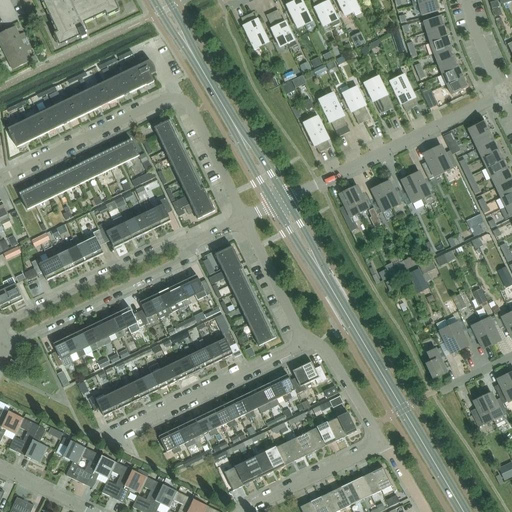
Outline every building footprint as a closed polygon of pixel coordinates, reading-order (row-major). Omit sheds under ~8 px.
[(44,0),(46,2),(44,3),(47,11),(49,10),(51,13),(49,15),(52,22),(55,21),(56,25),(54,26),(57,32),(54,34),(58,42),(60,41),(61,44),(59,45),(60,46),(80,37),(81,39),(87,36),(85,32),(88,31),(84,24),(91,20),(90,18),(93,17),(94,19),(102,15),(101,13),(104,11),(107,17),(115,13),(114,11),(117,9),(118,11),(119,11),(114,0),(44,0)] [(301,27),(304,25),(292,0),(285,0),(288,6),(286,6),(289,11),(288,11),(292,20),(293,20),(297,29),(301,26),(301,27)] [(292,0),(304,25),(307,24),(312,21),(308,13),(308,12),(304,4),(303,4),(301,0),(299,0),(300,0),(299,0),(292,0)] [(327,25),(330,23),(319,0),(311,0),(316,8),(314,9),(316,14),(320,22),(321,22),(323,27),(327,25)] [(319,0),(330,23),(333,22),(338,20),(335,15),(336,15),(331,6),(329,2),(327,3),(326,0),(319,0)] [(349,14),(352,13),(345,0),(336,0),(338,3),(342,12),(344,16),(349,14)] [(345,0),(352,13),(355,11),(359,9),(357,5),(355,0),(345,0)] [(436,1),(419,5),(420,8),(422,16),(439,12),(436,1)] [(490,3),(492,9),(499,7),(497,1),(490,3)] [(500,8),(493,11),(496,19),(503,16),(500,8)] [(277,11),(272,13),(287,44),(290,43),(294,40),(292,36),(288,27),(286,23),(284,23),(278,10),(277,10),(277,11)] [(252,14),(247,16),(261,46),(264,45),(264,44),(269,42),(264,33),(260,25),(258,20),(256,21),(253,13),(252,13),(252,14)] [(284,46),(287,44),(272,13),(267,16),(266,16),(272,29),(271,30),(273,34),(273,35),(277,43),(279,48),(284,45),(284,46)] [(258,47),(261,46),(247,16),(242,19),(241,18),(241,19),(245,27),(243,27),(245,32),(249,41),(249,40),(254,49),(258,47)] [(444,27),(443,25),(441,17),(423,22),(427,33),(444,27)] [(16,26),(6,31),(0,33),(0,41),(3,47),(26,36),(24,32),(20,35),(16,26)] [(444,27),(427,33),(430,41),(430,43),(447,38),(447,35),(444,27)] [(366,43),(360,32),(350,38),(356,48),(366,43)] [(399,32),(392,34),(396,47),(403,44),(399,32)] [(32,47),(30,44),(26,46),(22,40),(27,37),(26,36),(3,47),(8,59),(32,47)] [(447,38),(430,43),(433,52),(434,54),(451,48),(450,46),(447,38)] [(352,49),(349,43),(342,47),(345,53),(352,49)] [(32,47),(8,59),(14,70),(32,61),(33,63),(38,60),(35,55),(31,58),(28,51),(32,49),(32,47)] [(370,54),(366,47),(360,50),(364,57),(370,54)] [(437,62),(438,65),(455,58),(454,56),(451,48),(434,54),(437,62)] [(330,52),(323,55),(326,62),(333,59),(330,52)] [(347,61),(345,56),(336,60),(339,65),(347,61)] [(321,64),(318,57),(310,61),(314,68),(321,64)] [(441,73),(442,75),(459,68),(458,66),(455,58),(438,65),(441,73)] [(151,75),(154,74),(156,73),(155,70),(155,68),(153,65),(152,63),(150,61),(8,129),(17,148),(154,82),(151,75)] [(307,62),(299,65),(303,73),(311,69),(307,62)] [(329,70),(336,67),(333,62),(326,65),(329,70)] [(417,73),(423,71),(420,64),(414,66),(417,73)] [(442,75),(447,85),(463,78),(462,76),(459,68),(442,75)] [(111,75),(109,69),(102,72),(105,78),(111,75)] [(281,75),(284,82),(296,77),(293,70),(281,75)] [(423,71),(417,73),(420,80),(425,77),(423,71)] [(278,85),(273,76),(266,80),(271,89),(278,85)] [(400,78),(397,79),(411,109),(417,106),(417,107),(417,106),(414,98),(415,98),(413,93),(409,84),(409,85),(405,76),(400,78)] [(301,77),(294,81),(297,88),(305,84),(301,77)] [(374,79),(371,81),(386,112),(391,109),(392,109),(386,96),(387,95),(385,90),(381,82),(379,77),(374,79)] [(452,96),(468,88),(463,78),(447,85),(448,88),(452,96)] [(411,109),(397,79),(394,80),(394,81),(390,83),(394,92),(398,100),(400,105),(402,104),(406,112),(406,111),(411,109)] [(381,114),(386,112),(371,81),(368,82),(364,84),(366,89),(370,98),(372,102),(374,101),(380,115),(381,115),(381,114)] [(293,84),(292,82),(282,86),(283,88),(286,94),(295,90),(293,84)] [(429,87),(424,90),(421,91),(423,96),(432,92),(429,87)] [(353,90),(350,91),(365,122),(370,120),(371,120),(364,106),(366,105),(364,101),(360,92),(359,92),(357,88),(353,90)] [(359,125),(365,122),(350,91),(347,93),(342,95),(344,99),(344,100),(348,108),(349,108),(351,113),(352,112),(359,125)] [(438,106),(432,92),(423,96),(429,109),(438,106)] [(329,96),(326,97),(344,135),(350,132),(343,117),(344,116),(342,111),(338,103),(334,94),(329,96)] [(344,135),(326,97),(323,99),(319,101),(323,110),(327,119),(329,123),(331,122),(338,138),(344,135)] [(309,99),(302,103),(307,111),(314,108),(309,99)] [(314,119),(310,121),(325,150),(330,148),(331,148),(327,140),(329,139),(326,135),(327,135),(322,126),(318,117),(314,119)] [(171,120),(154,128),(187,197),(172,204),(175,210),(187,205),(189,209),(192,208),(198,220),(215,212),(171,120)] [(325,150),(310,121),(308,122),(303,124),(307,133),(311,142),(312,142),(314,146),(315,146),(319,154),(320,153),(325,150)] [(473,139),(489,131),(484,122),(468,129),(473,139)] [(494,141),(489,131),(473,139),(477,149),(494,141)] [(131,139),(121,144),(129,161),(139,156),(131,139)] [(498,151),(494,141),(477,149),(482,159),(498,151)] [(456,142),(448,146),(450,151),(458,147),(456,142)] [(129,161),(121,144),(110,149),(119,166),(129,161)] [(441,146),(432,151),(432,150),(443,174),(444,174),(443,173),(457,166),(451,153),(445,155),(441,146)] [(458,147),(450,151),(452,155),(455,154),(460,151),(458,147)] [(110,149),(100,154),(108,171),(119,166),(110,149)] [(443,174),(432,150),(431,150),(432,151),(423,155),(427,164),(422,166),(429,180),(443,173),(443,174)] [(503,161),(498,151),(482,159),(487,169),(503,161)] [(100,154),(90,159),(98,176),(108,171),(100,154)] [(88,181),(98,176),(90,159),(80,164),(88,181)] [(467,166),(464,160),(459,162),(462,169),(467,166)] [(147,173),(153,171),(148,161),(143,164),(147,173)] [(508,171),(503,161),(487,169),(492,178),(508,171)] [(80,164),(70,169),(78,186),(88,181),(80,164)] [(470,172),(467,166),(462,169),(465,175),(470,172)] [(68,191),(78,186),(70,169),(60,174),(68,191)] [(153,171),(131,181),(134,187),(156,177),(153,171)] [(511,180),(511,179),(508,171),(492,178),(496,188),(511,180)] [(419,173),(411,177),(410,176),(422,200),(422,199),(430,195),(419,173)] [(60,174),(49,179),(58,196),(68,191),(60,174)] [(422,200),(410,176),(410,177),(401,181),(412,204),(421,200),(421,201),(422,200)] [(47,201),(58,196),(49,179),(39,184),(47,201)] [(477,185),(474,179),(468,182),(471,188),(477,185)] [(511,192),(511,180),(496,188),(501,198),(511,192)] [(380,185),(392,210),(392,209),(392,208),(400,204),(390,182),(381,186),(380,185)] [(131,189),(128,183),(122,186),(125,192),(131,189)] [(39,184),(29,189),(37,205),(47,201),(39,184)] [(371,191),(382,213),(391,209),(391,210),(392,210),(380,185),(380,186),(371,191)] [(480,192),(477,185),(471,188),(474,195),(480,192)] [(357,187),(349,191),(348,190),(360,214),(359,213),(368,209),(357,187)] [(149,198),(144,188),(136,192),(141,201),(149,198)] [(27,210),(37,205),(29,189),(19,193),(27,210)] [(354,224),(351,218),(359,214),(359,215),(360,214),(348,190),(348,191),(339,195),(346,210),(341,212),(352,235),(359,232),(355,224),(354,224)] [(511,204),(511,192),(501,198),(506,208),(511,204)] [(127,203),(135,199),(132,194),(125,197),(127,203)] [(103,202),(100,196),(93,199),(96,205),(103,202)] [(118,209),(126,204),(123,198),(115,202),(118,209)] [(154,210),(162,226),(171,221),(167,214),(173,211),(166,198),(157,202),(159,207),(154,210)] [(486,205),(483,199),(478,201),(481,208),(486,205)] [(118,209),(114,201),(106,206),(109,213),(118,209)] [(2,202),(0,202),(0,221),(0,222),(10,218),(2,202)] [(489,211),(486,205),(481,208),(484,214),(489,211)] [(142,209),(152,231),(162,226),(154,210),(148,213),(145,207),(142,209)] [(186,214),(182,207),(176,211),(179,217),(186,214)] [(375,227),(382,224),(374,208),(369,210),(372,217),(371,217),(375,227)] [(135,219),(143,235),(152,231),(142,209),(138,211),(141,216),(135,219)] [(72,217),(70,211),(63,214),(66,220),(72,217)] [(114,223),(116,228),(124,244),(133,240),(122,218),(122,217),(113,222),(114,223)] [(122,218),(133,240),(143,235),(135,219),(129,222),(126,217),(122,218)] [(491,229),(496,226),(493,220),(488,222),(491,229)] [(480,224),(470,229),(474,237),(484,232),(488,230),(484,222),(480,224)] [(97,227),(99,230),(105,244),(111,241),(114,249),(124,244),(116,228),(114,223),(108,226),(104,228),(102,224),(97,227)] [(57,230),(60,236),(68,232),(65,226),(57,230)] [(495,238),(501,236),(498,229),(492,232),(495,238)] [(57,230),(51,232),(54,238),(60,236),(57,230)] [(95,238),(86,242),(94,258),(104,254),(100,246),(105,244),(99,230),(93,233),(95,238)] [(47,234),(41,237),(44,243),(50,240),(47,234)] [(12,246),(14,245),(18,243),(14,235),(13,235),(8,238),(12,246)] [(452,238),(447,240),(451,248),(456,246),(460,244),(456,236),(452,238)] [(0,243),(1,245),(3,250),(9,247),(5,239),(0,241),(0,243)] [(75,241),(85,263),(94,258),(86,242),(81,245),(78,239),(75,241)] [(74,248),(68,251),(75,268),(85,263),(75,241),(71,243),(74,248)] [(499,246),(503,253),(508,250),(505,244),(499,246)] [(224,274),(209,281),(212,285),(225,279),(259,347),(276,338),(232,247),(215,255),(224,274)] [(19,248),(15,250),(5,255),(7,261),(22,254),(19,248)] [(66,272),(75,268),(68,251),(61,254),(59,249),(55,251),(66,272)] [(511,257),(508,250),(503,253),(506,259),(511,257)] [(49,261),(56,277),(66,272),(55,251),(52,252),(54,258),(49,261)] [(47,281),(56,277),(49,261),(43,263),(41,258),(32,263),(34,268),(38,275),(38,276),(43,274),(47,281)] [(423,265),(419,267),(423,275),(427,282),(430,281),(427,273),(435,269),(431,261),(423,265)] [(395,274),(390,263),(384,266),(389,277),(395,274)] [(38,275),(34,268),(33,269),(25,272),(26,281),(34,277),(38,275)] [(415,278),(412,271),(407,274),(410,281),(415,278)] [(511,280),(507,272),(499,276),(506,290),(511,286),(511,280)] [(187,280),(195,296),(201,293),(203,298),(212,294),(206,280),(200,283),(197,275),(187,280)] [(5,290),(12,306),(23,300),(12,276),(3,281),(4,286),(5,290)] [(178,284),(189,306),(192,304),(189,299),(195,296),(187,280),(178,284)] [(179,311),(189,306),(178,284),(168,289),(179,311)] [(12,306),(5,290),(4,286),(0,287),(0,308),(1,311),(12,306)] [(179,311),(168,289),(159,294),(169,315),(179,311)] [(487,302),(481,289),(473,293),(480,306),(487,302)] [(169,315),(159,294),(150,298),(157,314),(160,319),(165,317),(166,319),(170,317),(169,315)] [(467,308),(460,295),(453,298),(459,311),(467,308)] [(144,310),(138,313),(145,326),(154,321),(152,317),(157,314),(150,298),(140,303),(144,310)] [(452,301),(446,304),(451,315),(458,312),(452,301)] [(497,305),(492,308),(495,314),(500,312),(497,305)] [(135,331),(145,326),(138,313),(133,315),(130,308),(120,312),(128,328),(133,326),(135,331)] [(111,317),(122,338),(125,336),(122,331),(128,328),(120,312),(111,317)] [(502,318),(511,339),(511,316),(510,313),(510,314),(502,318)] [(101,321),(109,337),(115,334),(118,340),(122,338),(111,317),(101,321)] [(194,317),(184,322),(187,327),(197,323),(194,317)] [(480,322),(492,346),(492,345),(500,341),(490,318),(481,323),(480,322)] [(92,326),(102,348),(106,346),(103,340),(109,337),(101,321),(92,326)] [(445,344),(450,354),(459,350),(459,351),(460,351),(448,327),(445,321),(436,325),(440,333),(435,335),(441,346),(445,344)] [(178,332),(187,327),(184,322),(175,327),(178,332)] [(472,327),(482,350),(491,345),(492,346),(480,322),(480,323),(472,327)] [(448,327),(460,351),(460,350),(468,346),(457,323),(449,327),(448,326),(448,327)] [(82,331),(90,347),(96,344),(99,349),(102,348),(92,326),(82,331)] [(72,335),(83,357),(86,355),(83,350),(90,347),(82,331),(72,335)] [(221,341),(216,344),(223,359),(233,355),(229,347),(235,345),(228,332),(219,336),(221,341)] [(73,361),(83,357),(72,335),(63,340),(73,361)] [(181,342),(178,337),(171,340),(173,345),(181,342)] [(73,361),(63,340),(53,344),(57,352),(52,354),(58,368),(64,365),(64,367),(74,363),(73,361)] [(214,364),(223,359),(216,344),(210,346),(208,342),(204,343),(214,364)] [(205,368),(214,364),(204,343),(201,345),(203,350),(197,352),(205,368)] [(163,350),(160,345),(152,349),(155,354),(163,350)] [(123,359),(130,355),(127,350),(119,354),(123,359)] [(151,350),(142,354),(144,358),(147,356),(148,357),(153,355),(151,350)] [(436,350),(427,354),(427,353),(426,353),(429,360),(425,362),(433,379),(437,377),(438,378),(438,377),(438,376),(447,372),(436,350)] [(196,373),(205,368),(197,352),(192,355),(190,351),(186,352),(196,373)] [(187,377),(196,373),(186,352),(182,354),(184,359),(179,361),(187,377)] [(142,354),(132,359),(134,363),(144,358),(142,354)] [(113,364),(120,360),(118,355),(110,359),(113,364)] [(107,358),(98,363),(101,369),(110,365),(107,358)] [(123,363),(125,367),(134,363),(132,359),(123,363)] [(177,382),(187,377),(179,361),(173,364),(171,359),(167,361),(177,382)] [(168,386),(177,382),(167,361),(164,363),(166,367),(161,370),(168,386)] [(311,362),(302,367),(309,383),(315,380),(317,385),(327,380),(320,367),(315,369),(311,362)] [(304,385),(309,383),(302,367),(292,371),(296,378),(291,381),(295,391),(297,395),(306,390),(304,385)] [(159,390),(168,386),(161,370),(155,373),(153,368),(149,370),(159,390)] [(83,378),(89,375),(86,369),(80,371),(83,378)] [(150,395),(159,390),(149,370),(145,372),(148,376),(142,379),(150,395)] [(288,375),(278,379),(288,400),(292,398),(289,393),(295,391),(291,381),(288,375)] [(511,387),(506,375),(505,375),(506,376),(497,380),(508,403),(511,400),(511,387)] [(141,399),(150,395),(142,379),(137,382),(134,377),(131,379),(141,399)] [(131,404),(141,399),(131,379),(127,381),(129,385),(124,388),(131,404)] [(278,379),(269,384),(277,400),(282,397),(284,402),(288,400),(278,379)] [(269,384),(260,388),(270,409),(273,407),(271,402),(277,400),(269,384)] [(122,408),(131,404),(124,388),(118,390),(116,386),(112,388),(122,408)] [(335,386),(324,392),(327,399),(339,394),(335,386)] [(111,394),(105,397),(113,413),(122,408),(112,388),(109,389),(111,394)] [(260,388),(250,393),(258,409),(264,406),(266,410),(270,409),(260,388)] [(250,393),(241,397),(251,418),(255,416),(253,411),(258,409),(250,393)] [(482,397),(494,421),(496,425),(505,421),(502,416),(507,414),(500,400),(495,402),(491,394),(483,398),(482,397)] [(103,417),(113,413),(105,397),(100,399),(98,395),(88,399),(95,412),(100,410),(103,417)] [(232,402),(240,417),(245,415),(248,419),(251,418),(241,397),(232,402)] [(343,404),(340,397),(330,402),(333,409),(343,404)] [(494,421),(482,397),(482,398),(473,402),(477,409),(471,412),(478,427),(493,420),(493,421),(494,421)] [(312,407),(308,400),(302,404),(305,410),(312,407)] [(223,406),(233,426),(237,425),(234,420),(240,417),(232,402),(223,406)] [(214,410),(221,426),(227,424),(229,428),(233,426),(223,406),(214,410)] [(0,430),(9,412),(0,407),(0,430)] [(293,416),(290,409),(284,412),(287,419),(293,416)] [(204,415),(215,435),(218,434),(216,429),(221,426),(214,410),(204,415)] [(9,412),(0,430),(0,443),(6,430),(16,435),(20,428),(24,419),(9,412)] [(337,418),(346,437),(357,432),(348,413),(337,418)] [(204,415),(195,419),(203,435),(209,432),(211,437),(215,435),(204,415)] [(286,419),(284,415),(275,420),(277,423),(286,419)] [(301,421),(299,417),(289,422),(291,426),(301,421)] [(336,442),(346,437),(337,418),(327,423),(336,442)] [(39,427),(24,419),(20,428),(27,432),(23,441),(15,438),(9,449),(25,457),(39,427)] [(195,419),(186,424),(196,444),(200,442),(198,438),(203,435),(195,419)] [(277,423),(275,420),(266,424),(268,428),(277,423)] [(317,428),(326,447),(336,442),(327,423),(317,428)] [(177,428),(185,444),(190,441),(192,446),(196,444),(186,424),(177,428)] [(44,429),(39,427),(25,457),(40,464),(48,448),(39,444),(45,431),(44,429)] [(247,430),(250,437),(257,434),(253,427),(247,430)] [(168,432),(178,453),(181,451),(179,447),(185,444),(177,428),(168,432)] [(307,433),(315,452),(326,447),(317,428),(307,433)] [(174,455),(178,453),(168,432),(158,437),(166,453),(172,450),(174,455)] [(238,436),(241,441),(246,438),(244,432),(238,435),(238,436)] [(267,437),(265,433),(258,437),(261,443),(262,443),(260,440),(267,437)] [(296,438),(305,457),(315,452),(307,433),(296,438)] [(234,445),(241,441),(238,436),(231,439),(234,445)] [(261,443),(258,437),(247,442),(249,445),(254,443),(255,446),(261,443)] [(81,458),(85,449),(64,438),(61,445),(67,448),(63,457),(73,462),(66,476),(71,479),(77,467),(81,458)] [(286,443),(295,461),(305,457),(296,438),(286,443)] [(222,450),(229,447),(226,442),(219,445),(222,450)] [(237,447),(239,450),(241,450),(243,453),(248,451),(246,447),(249,445),(247,442),(237,447)] [(285,466),(295,461),(286,443),(276,448),(285,466)] [(239,450),(237,447),(227,452),(229,455),(239,450)] [(274,471),(285,466),(276,448),(265,453),(274,471)] [(87,486),(101,456),(85,449),(81,458),(89,461),(84,471),(77,467),(71,479),(87,486)] [(229,455),(227,452),(213,458),(216,464),(229,457),(229,455)] [(264,476),(274,471),(265,453),(255,458),(264,476)] [(116,463),(101,456),(87,486),(92,489),(99,475),(109,479),(112,472),(116,463)] [(254,481),(264,476),(255,458),(245,463),(254,481)] [(511,477),(511,462),(498,469),(504,481),(511,477)] [(132,471),(116,463),(112,472),(120,476),(115,486),(107,482),(102,493),(118,501),(132,471)] [(184,468),(181,463),(175,466),(178,471),(184,468)] [(243,486),(254,481),(245,463),(235,468),(243,486)] [(233,491),(243,486),(235,468),(224,473),(233,491)] [(372,473),(381,491),(391,486),(383,468),(372,473)] [(147,478),(132,471),(118,501),(123,503),(130,489),(140,494),(143,487),(147,478)] [(371,496),(381,491),(372,473),(362,478),(371,496)] [(149,511),(163,485),(147,478),(143,487),(151,491),(146,500),(138,496),(132,508),(141,511),(149,511)] [(351,483),(360,501),(371,496),(362,478),(351,483)] [(341,488),(350,506),(360,501),(351,483),(341,488)] [(163,485),(149,511),(156,511),(160,504),(170,509),(174,501),(178,492),(163,485)] [(331,493),(340,511),(350,506),(341,488),(331,493)] [(167,511),(187,511),(193,500),(178,492),(174,501),(181,505),(177,511),(170,511),(168,511),(167,511)] [(321,498),(327,511),(337,511),(340,511),(331,493),(321,498)] [(399,503),(396,496),(386,501),(389,508),(399,503)] [(31,511),(34,506),(17,498),(10,511),(31,511)] [(327,511),(321,498),(310,503),(314,511),(327,511)] [(206,511),(208,507),(193,500),(187,511),(206,511)] [(314,511),(310,503),(300,508),(301,511),(314,511)]
